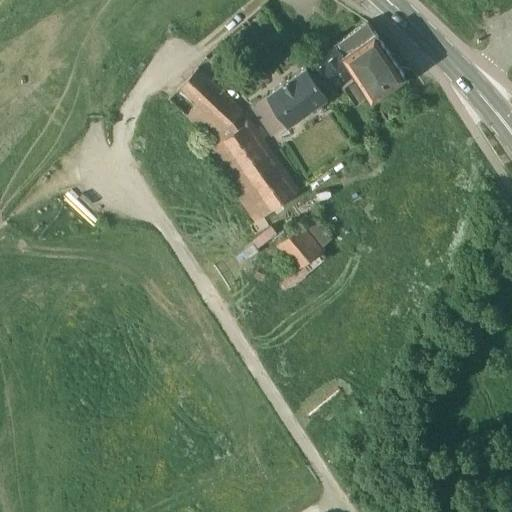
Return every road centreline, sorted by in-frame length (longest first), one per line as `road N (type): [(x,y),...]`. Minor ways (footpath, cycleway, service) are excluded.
road 1 (unclassified): [(347,511),(125,167)]
road 2 (primary): [(511,135),(386,0)]
road 3 (unclassified): [(125,167),(118,143),(128,107),(195,50)]
